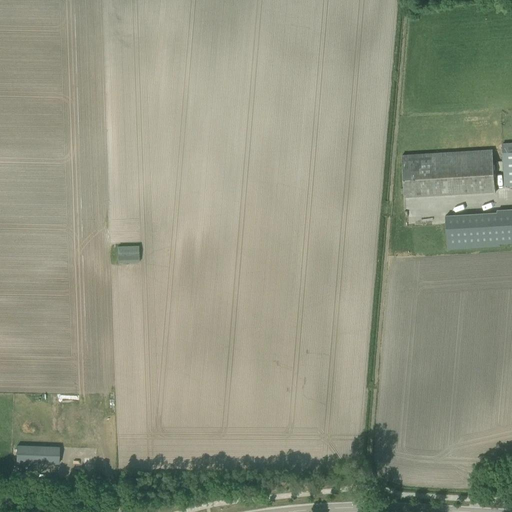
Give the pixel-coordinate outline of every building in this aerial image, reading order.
[(511,185),(511,142),(501,143),(504,186),(511,185)] [(401,154),(404,197),(495,192),(492,149),(401,154)] [(500,244),(511,243),(511,208),(497,210),(497,212),(445,215),(447,249),(500,246),(500,244)] [(117,246),(117,262),(139,262),(138,245),(117,246)] [(17,447),(16,464),(57,465),(58,448),(43,448),(22,447),(17,447)]
